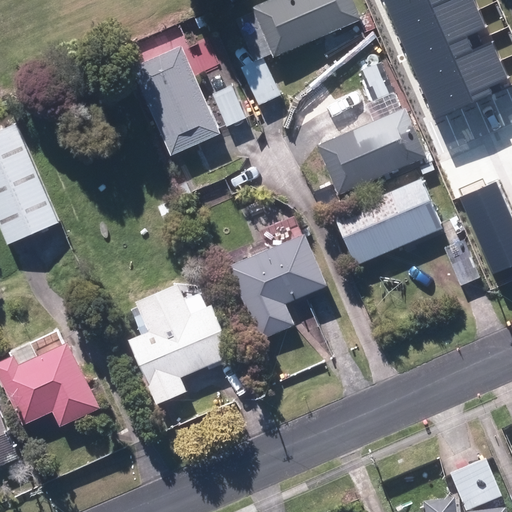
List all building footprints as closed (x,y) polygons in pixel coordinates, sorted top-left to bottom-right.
[(259,58),(266,55),(275,51),(278,58),(368,17),(360,0),(277,0),(240,17),(259,58)] [(383,0),(434,119),(509,87),(471,0),(383,0)] [(227,131),(187,43),(137,66),(177,154),(227,131)] [(268,54),(244,65),(263,103),(286,92),(268,54)] [(237,83),(216,92),(230,125),(251,116),(237,83)] [(360,119),(350,99),(318,115),(328,135),(360,119)] [(344,192),(432,154),(412,108),(324,145),(344,192)] [(65,221),(21,119),(0,128),(0,209),(15,243),(65,221)] [(426,176),(338,214),(359,264),(447,226),(426,176)] [(461,197),(494,273),(511,265),(511,221),(495,182),(461,197)] [(310,232),(229,264),(259,341),(296,327),(287,303),(331,286),(310,232)] [(141,334),(129,338),(155,407),(187,395),(180,378),(206,368),(207,370),(236,359),(215,303),(209,305),(203,291),(187,297),(181,281),(138,297),(144,314),(135,317),(141,334)] [(21,352),(4,359),(30,423),(58,411),(63,424),(106,406),(72,324),(18,346),(21,352)] [(0,463),(29,451),(0,387),(0,463)] [(507,496),(490,457),(453,473),(470,511),(507,496)] [(511,511),(511,508),(479,511),(462,511),(461,497),(428,501),(428,511),(511,511)]
